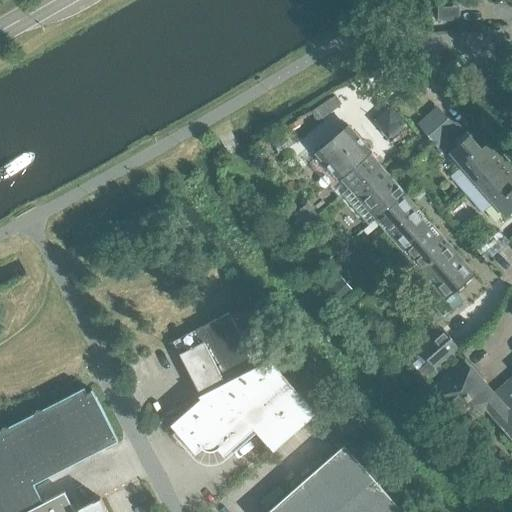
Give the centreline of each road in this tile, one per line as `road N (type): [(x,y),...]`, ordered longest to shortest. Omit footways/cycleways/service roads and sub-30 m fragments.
road 1 (unclassified): [(175,511),(102,370)]
road 2 (residential): [(343,41),(468,40)]
